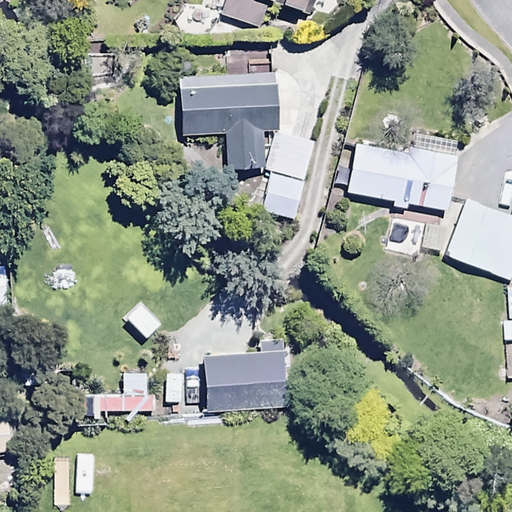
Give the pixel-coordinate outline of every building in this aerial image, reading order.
[(221,0),(216,13),(255,27),(265,0),(305,15),(310,0),(221,0)] [(272,72),(174,76),(177,137),(220,135),(222,170),(262,168),(260,130),(275,130),(272,72)] [(409,151),(353,141),(343,192),(389,201),(388,206),(405,209),(406,205),(441,211),(452,154),(450,154),(453,140),(413,132),(409,151)] [(312,143),(273,134),(265,171),(303,179),(312,143)] [(511,268),(511,219),(461,201),(441,255),(508,279),(511,268)] [(255,351),(198,357),(203,412),(287,404),(280,337),(254,340),(255,351)] [(142,373),(116,374),(117,394),(82,395),(83,423),(108,422),(107,413),(153,411),(152,393),(143,393),(142,373)] [(3,414),(0,414),(0,451),(10,450),(3,414)]
